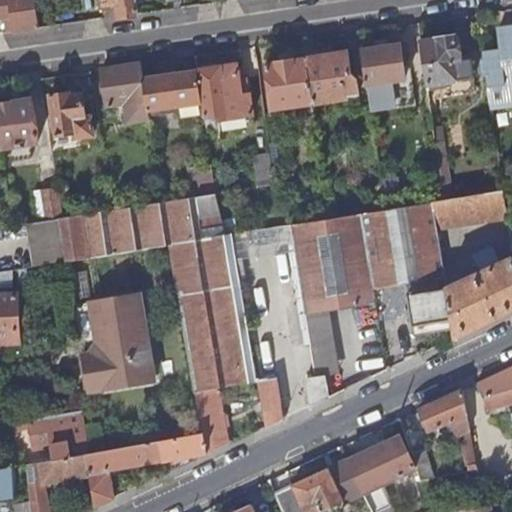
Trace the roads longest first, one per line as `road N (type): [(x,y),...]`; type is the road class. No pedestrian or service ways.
road 1 (residential): [(0,60),(408,0)]
road 2 (residential): [(511,340),(144,511)]
